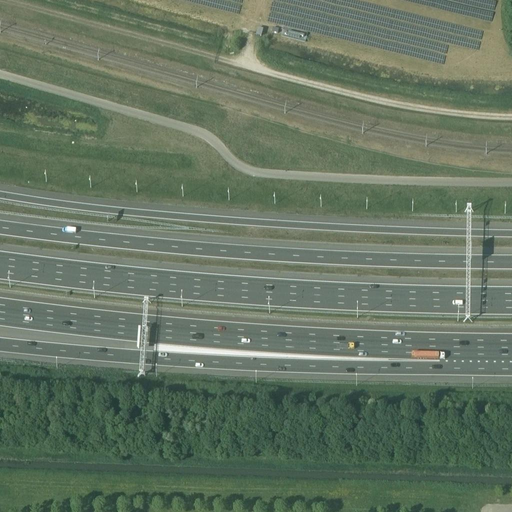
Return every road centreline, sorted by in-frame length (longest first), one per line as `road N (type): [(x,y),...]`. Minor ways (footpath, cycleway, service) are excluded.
road 1 (track): [(0,2),(369,102),(511,119)]
road 2 (motorway): [(511,301),(244,291),(0,263)]
road 3 (motorway): [(511,234),(238,221),(0,195)]
road 4 (motorway): [(511,262),(256,254),(0,226)]
road 5 (motorway): [(0,310),(451,350)]
road 6 (motorway): [(0,345),(155,360),(451,350)]
